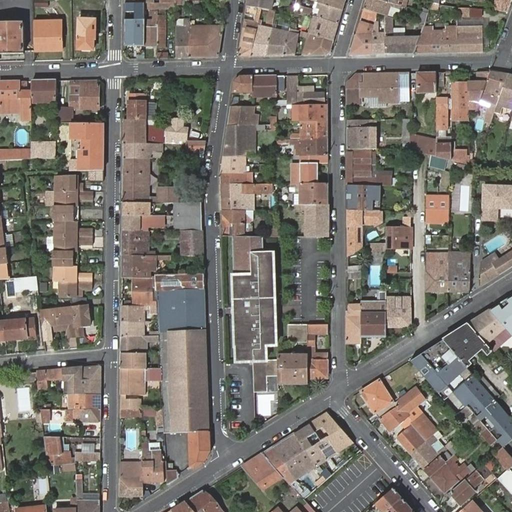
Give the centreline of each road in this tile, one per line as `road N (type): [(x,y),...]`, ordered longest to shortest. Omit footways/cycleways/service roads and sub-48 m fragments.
road 1 (residential): [(226,67),(212,169),(220,467)]
road 2 (residential): [(338,66),(338,392)]
road 3 (residential): [(115,69),(109,353)]
road 4 (tertiary): [(338,392),(511,282)]
road 5 (residential): [(338,66),(498,60)]
road 6 (residential): [(109,353),(109,511)]
road 7 (residential): [(332,396),(432,511)]
road 8 (tertiary): [(220,467),(332,396)]
